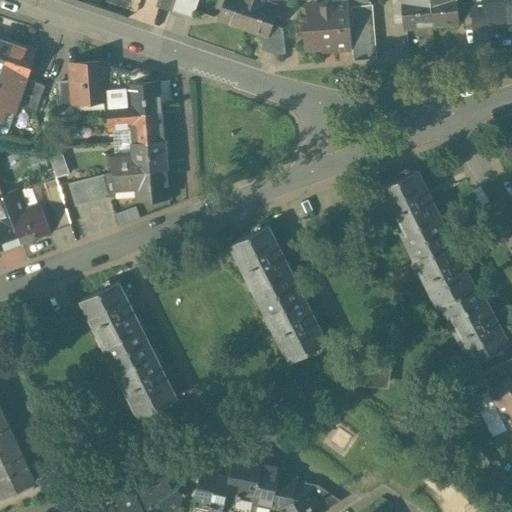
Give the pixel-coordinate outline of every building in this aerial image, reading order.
[(157,0),(155,6),(171,11),(174,0),(157,0)] [(198,0),(174,0),(171,11),(192,18),(198,0)] [(223,0),(218,19),(243,27),(252,0),(223,0)] [(252,0),(243,27),(265,35),(265,34),(268,35),(272,24),(278,4),(276,4),(277,0),(252,0)] [(333,4),(328,0),(323,0),(319,5),(308,6),(309,24),(304,24),(306,47),(351,44),(348,6),(348,3),(333,4)] [(404,0),(407,27),(432,25),(430,0),(404,0)] [(457,0),(430,0),(432,25),(459,23),(457,0)] [(511,0),(485,0),(488,21),(511,18),(511,0)] [(372,4),(348,6),(351,44),(353,59),(376,58),(372,4)] [(283,27),(272,24),(268,35),(265,34),(265,35),(260,48),(277,53),(285,53),(283,27)] [(11,40),(0,36),(0,73),(1,70),(11,41),(11,40)] [(37,49),(11,41),(1,70),(27,79),(27,78),(37,49)] [(106,63),(71,66),(72,82),(74,102),(76,101),(108,99),(108,98),(106,78),(108,78),(106,63)] [(148,72),(138,69),(133,71),(106,63),(108,78),(129,76),(130,82),(154,80),(154,78),(150,77),(148,72)] [(27,79),(1,70),(0,73),(0,118),(1,119),(2,120),(6,107),(15,110),(27,79)] [(108,78),(106,78),(108,98),(130,96),(128,82),(130,82),(129,76),(108,78)] [(45,84),(30,79),(21,106),(36,111),(45,84)] [(130,82),(128,82),(130,96),(131,112),(162,109),(160,80),(154,80),(130,82)] [(72,82),(56,83),(60,112),(77,113),(76,101),(74,102),(72,82)] [(130,96),(108,98),(108,99),(109,114),(131,112),(130,96)] [(162,109),(131,112),(132,128),(133,140),(164,138),(162,109)] [(131,112),(109,114),(110,130),(132,128),(131,112)] [(51,121),(40,125),(46,146),(58,143),(51,121)] [(164,138),(133,140),(134,154),(136,170),(167,167),(164,138)] [(61,147),(47,148),(56,176),(69,171),(61,147)] [(134,154),(112,156),(114,172),(136,170),(134,154)] [(167,167),(136,170),(137,186),(138,198),(169,195),(167,167)] [(136,170),(114,172),(115,188),(137,186),(136,170)] [(474,286),(456,248),(454,249),(449,238),(451,238),(441,218),(440,219),(435,209),(436,208),(418,170),(382,187),(398,221),(400,220),(405,231),(403,232),(416,260),(418,259),(424,270),(422,271),(437,304),(442,301),(450,317),(451,317),(456,328),(455,328),(471,361),(507,343),(487,304),(485,305),(481,296),(483,295),(477,284),(474,286)] [(114,172),(103,174),(110,195),(115,194),(115,188),(114,172)] [(103,174),(69,182),(75,204),(110,195),(103,174)] [(70,224),(57,179),(45,183),(59,227),(70,224)] [(0,217),(10,213),(3,195),(0,187),(0,217)] [(19,189),(3,195),(10,213),(25,206),(19,189)] [(38,203),(10,213),(20,240),(48,230),(38,203)] [(139,205),(118,211),(121,223),(143,217),(139,205)] [(0,217),(0,247),(20,240),(10,213),(0,217)] [(302,292),(292,272),(291,273),(286,264),(288,264),(269,225),(232,243),(248,277),(250,276),(255,286),(254,287),(267,314),(269,313),(274,324),(272,325),(289,358),(326,339),(306,301),(305,302),(300,292),(302,292)] [(140,330),(135,320),(137,319),(118,282),(81,300),(97,332),(99,331),(106,344),(104,345),(116,371),(118,370),(124,381),(122,383),(138,416),(175,397),(156,360),(155,361),(150,350),(151,350),(142,330),(140,330)] [(389,350),(369,347),(365,381),(384,383),(389,350)] [(511,377),(511,356),(481,373),(489,389),(511,377)] [(511,425),(511,377),(489,389),(509,427),(511,425)] [(33,480),(0,406),(0,490),(2,494),(33,480)] [(263,455),(246,452),(246,454),(235,451),(231,467),(224,499),(239,502),(241,490),(255,493),(263,455)] [(285,465),(262,461),(263,456),(263,455),(255,493),(253,498),(271,502),(270,506),(271,506),(280,508),(286,504),(291,511),(323,511),(325,511),(311,489),(317,484),(296,480),(297,476),(284,473),(285,465)] [(220,463),(202,460),(194,496),(210,500),(207,511),(221,511),(224,499),(231,467),(220,465),(220,463)] [(150,483),(135,493),(133,490),(116,502),(117,503),(107,510),(106,508),(105,509),(106,511),(160,511),(166,508),(168,511),(169,511),(180,505),(183,493),(176,483),(172,486),(163,471),(148,480),(150,483)] [(342,501),(317,484),(311,489),(325,511),(342,501)] [(271,502),(253,498),(250,511),(269,511),(271,506),(270,506),(271,502)]
